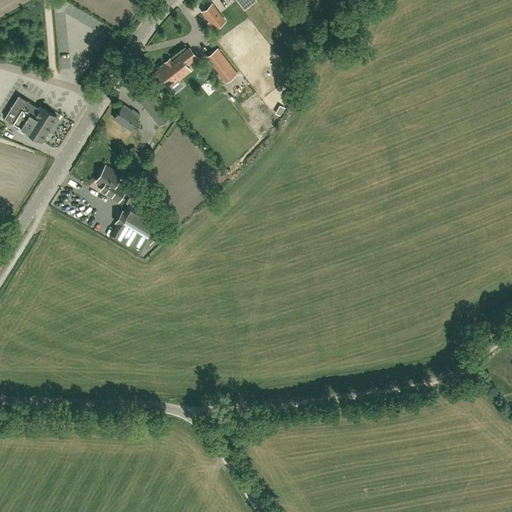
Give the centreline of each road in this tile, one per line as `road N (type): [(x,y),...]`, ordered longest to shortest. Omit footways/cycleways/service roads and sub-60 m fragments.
road 1 (unclassified): [(261,511),(194,417),(159,406),(0,401)]
road 2 (track): [(242,410),(391,388),(460,368),(511,333)]
road 3 (tertiary): [(0,259),(101,97)]
